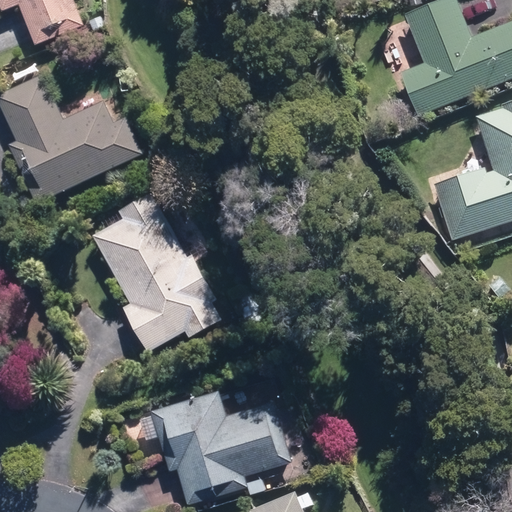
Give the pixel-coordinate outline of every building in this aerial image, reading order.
[(1,0),(6,10),(22,3),(38,45),(88,26),(77,0),(1,0)] [(400,73),(419,117),(511,76),(511,21),(476,37),(460,0),(438,0),(407,14),(428,61),(400,73)] [(49,73),(0,95),(20,138),(8,144),(36,205),(146,155),(117,92),(68,114),(49,73)] [(434,180),(455,241),(511,221),(511,98),(503,102),(505,108),(477,117),(492,161),(434,180)] [(125,220),(96,235),(130,302),(124,306),(148,352),(189,330),(193,337),(224,321),(216,305),(222,302),(195,250),(187,254),(155,191),(119,209),(125,220)] [(223,388),(153,409),(171,471),(178,469),(190,507),(250,489),(245,474),(294,460),(276,401),(231,414),(223,388)] [(308,511),(300,491),(250,511),(308,511)]
